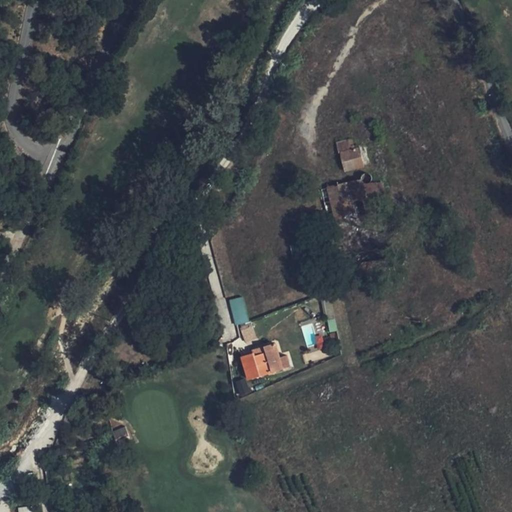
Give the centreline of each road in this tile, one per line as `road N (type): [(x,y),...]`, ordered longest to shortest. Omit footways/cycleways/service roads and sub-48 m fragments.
road 1 (residential): [(33,0),(11,117),(15,130),(62,157)]
road 2 (unclassified): [(62,157),(134,0)]
road 3 (unclassified): [(511,154),(453,0)]
road 4 (unclassified): [(0,272),(62,157)]
